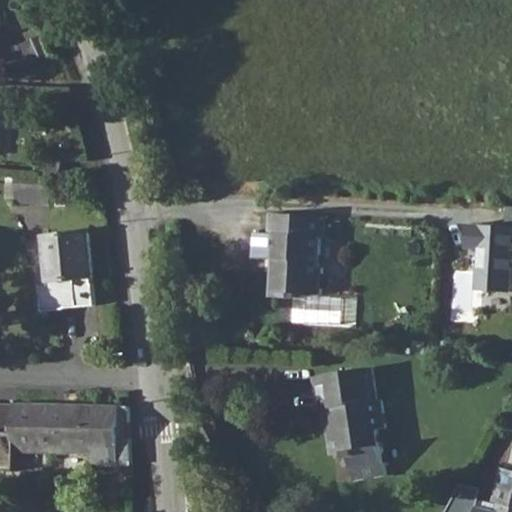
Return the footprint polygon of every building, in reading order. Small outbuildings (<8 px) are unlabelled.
[(44,161),(43,178),(56,180),(62,180),(63,162),(44,161)] [(20,198),(19,180),(13,180),(11,200),(20,201),(21,198),(20,198)] [(471,248),(483,249),(480,288),(511,290),(511,204),(509,224),(473,221),(471,248)] [(265,213),(264,233),(248,232),(247,255),(267,256),(267,260),(272,260),(271,273),(267,272),(266,298),(289,299),(290,293),(316,294),(317,266),(314,267),(314,237),(317,236),(318,218),(265,213)] [(92,233),(46,236),(51,281),(95,276),(92,233)] [(368,370),(312,378),(314,410),(335,408),(336,423),(331,428),(326,438),(328,458),(347,455),(352,480),(385,475),(382,449),(377,449),(375,431),(384,429),(379,401),(373,401),(368,370)] [(134,464),(131,406),(16,403),(16,415),(5,415),(4,441),(15,442),(15,451),(95,453),(96,463),(134,464)] [(476,506),(474,511),(511,511),(511,468),(500,466),(492,499),(499,501),(495,511),(476,506)]
